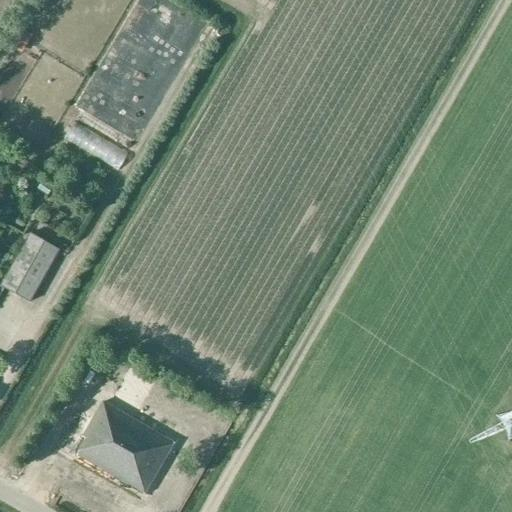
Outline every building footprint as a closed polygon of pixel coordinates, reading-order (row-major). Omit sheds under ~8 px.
[(141,147),(156,122),(127,104),(112,129),(141,147)] [(96,133),(90,143),(140,170),(146,160),(96,133)] [(74,177),(65,193),(80,202),(89,186),(74,177)] [(49,196),(54,187),(44,181),(39,189),(49,196)] [(60,250),(31,233),(1,286),(31,303),(60,250)] [(176,444),(104,401),(83,437),(86,440),(78,456),(146,497),(176,444)]
